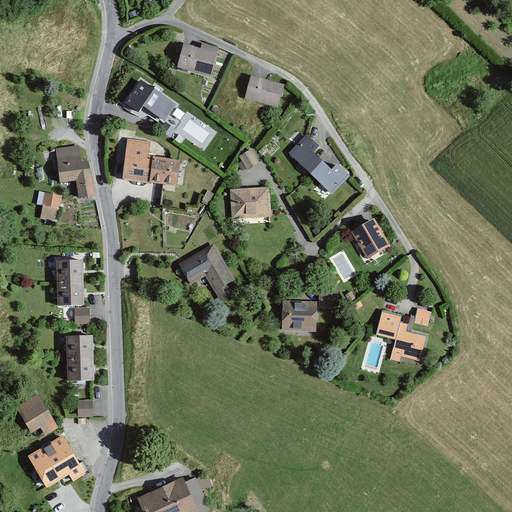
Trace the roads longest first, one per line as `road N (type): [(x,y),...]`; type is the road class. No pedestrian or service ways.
road 1 (residential): [(111,40),(167,21),(282,72),(313,101),(373,195),(313,251),(280,198)]
road 2 (residential): [(101,511),(119,404),(113,254),(97,145),(111,40)]
